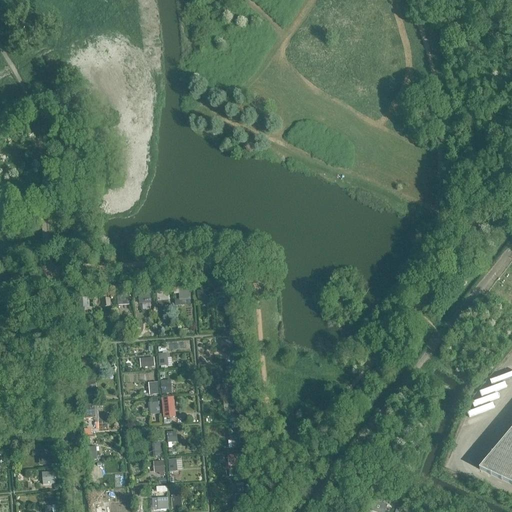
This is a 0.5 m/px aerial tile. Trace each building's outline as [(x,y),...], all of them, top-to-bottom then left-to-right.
[(201,291),(197,291),(198,299),(202,299),(202,297),(209,296),(208,287),(201,287),(201,291)] [(190,297),(190,288),(185,288),(185,290),(179,290),(180,300),(183,300),(183,298),(190,297)] [(218,289),(214,290),(215,298),(226,298),(225,288),(218,288),(218,289)] [(169,299),(168,290),(168,289),(159,290),(159,293),(157,293),(158,302),(162,302),(161,299),(169,299)] [(143,303),(143,301),(150,301),(150,293),(139,294),(140,303),(143,303)] [(129,302),(128,295),(118,296),(118,305),(122,305),(122,303),(129,302)] [(78,309),(88,308),(88,298),(78,298),(78,309)] [(110,298),(102,299),(102,307),(110,306),(110,304),(110,298)] [(232,351),(232,340),(224,341),(224,347),(222,347),(223,352),(232,351)] [(167,358),(169,358),(169,354),(159,355),(160,366),(167,365),(167,358)] [(154,358),(141,359),(142,367),(155,366),(154,358)] [(89,371),(88,360),(81,361),(82,372),(89,371)] [(92,391),(91,379),(84,380),(85,391),(92,391)] [(236,390),(236,379),(225,380),(225,384),(227,383),(228,390),(236,390)] [(171,380),(161,381),(162,394),(172,393),(171,380)] [(158,394),(157,383),(149,384),(151,395),(158,394)] [(236,398),(228,399),(230,411),(237,410),(236,398)] [(162,402),(164,414),(174,412),(173,408),(171,408),(170,401),(162,402)] [(149,404),(149,407),(151,407),(152,414),(159,414),(157,403),(149,404)] [(82,406),(83,412),(85,412),(85,419),(88,419),(95,418),(94,405),(82,406)] [(465,425),(488,417),(485,407),(473,410),(475,417),(464,421),(465,425)] [(511,430),(479,470),(511,484),(511,430)] [(168,443),(175,442),(175,432),(167,433),(168,443)] [(228,441),(229,448),(240,447),(240,442),(238,442),(238,439),(240,439),(240,436),(230,437),(231,441),(228,441)] [(156,454),(156,456),(164,456),(163,442),(151,443),(152,447),(154,446),(154,454),(156,454)] [(87,460),(96,460),(95,448),(88,448),(89,456),(87,457),(87,460)] [(53,453),(44,454),(45,464),(54,464),(53,453)] [(241,455),(233,455),(233,465),(242,465),(241,455)] [(168,461),(169,472),(177,472),(176,460),(168,461)] [(164,462),(155,463),(156,473),(165,472),(164,462)] [(90,474),(97,473),(97,466),(89,466),(90,474)] [(47,473),(42,473),(43,485),(54,484),(53,472),(47,473)] [(238,503),(236,503),(236,505),(246,505),(245,495),(237,495),(238,503)] [(168,509),(167,498),(158,499),(158,503),(160,503),(161,510),(168,509)] [(181,508),(180,498),(171,498),(172,509),(181,508)] [(373,511),(377,511),(377,510),(383,511),(384,511),(387,505),(376,502),(373,511)] [(94,503),(94,511),(101,511),(101,507),(104,506),(103,503),(94,503)]
